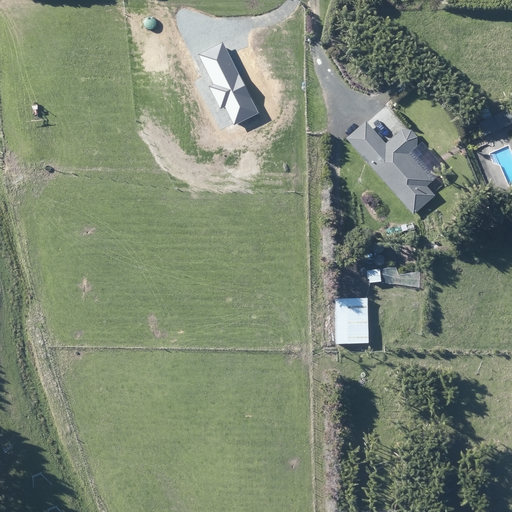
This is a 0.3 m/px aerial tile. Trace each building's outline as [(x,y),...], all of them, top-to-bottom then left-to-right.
[(412,128),(408,128),(402,128),(386,142),(366,119),(346,136),(347,137),(366,158),(368,161),(414,213),(436,193),(434,192),(427,184),(433,179),(409,151),(417,145),(418,135),(412,128)] [(419,160),(421,162),(425,163),(427,160),(428,157),(425,154),(422,154),(419,156),(419,160)] [(503,185),(511,184),(511,176),(503,177),(503,185)] [(369,268),(370,281),(383,279),(381,267),(377,267),(377,265),(370,266),(370,268),(369,268)] [(347,299),(335,299),(337,345),(349,344),(347,299)]
